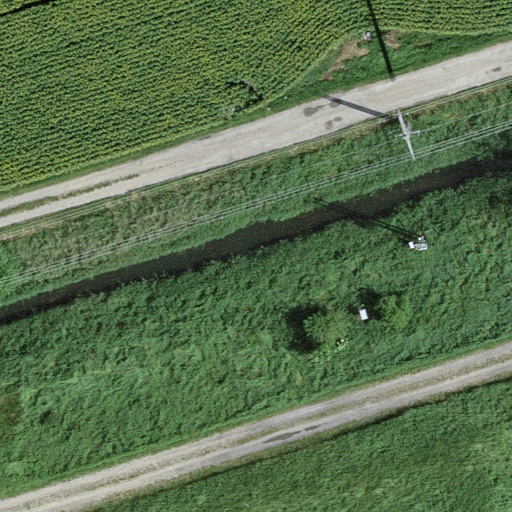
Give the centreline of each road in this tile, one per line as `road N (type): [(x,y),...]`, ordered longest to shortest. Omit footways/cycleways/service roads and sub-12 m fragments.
road 1 (track): [(511,57),(0,210)]
road 2 (track): [(57,511),(511,371)]
